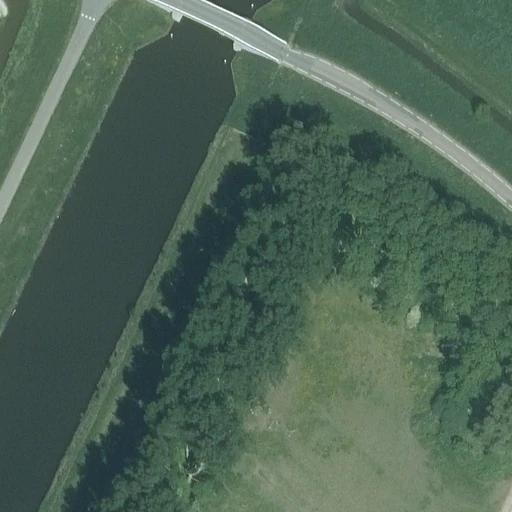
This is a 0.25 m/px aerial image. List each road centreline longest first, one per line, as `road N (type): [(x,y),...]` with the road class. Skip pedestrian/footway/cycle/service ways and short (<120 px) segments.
road 1 (unclassified): [(511,205),(413,128),(167,0)]
road 2 (unclassified): [(0,211),(96,0)]
